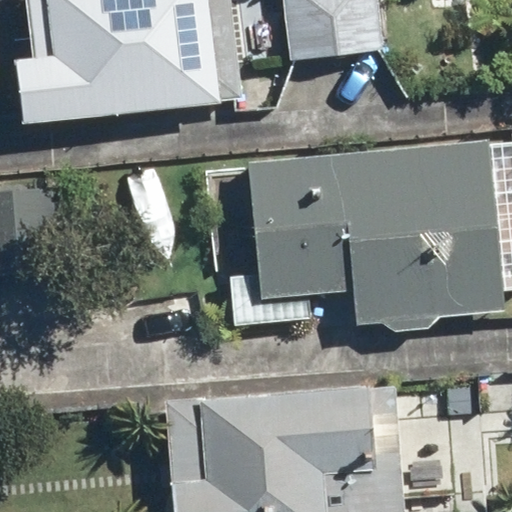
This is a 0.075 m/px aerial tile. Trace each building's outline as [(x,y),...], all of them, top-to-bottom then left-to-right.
[(237,0),(30,0),(42,115),(247,94),(237,0)] [(386,0),(288,0),(295,57),(392,46),(386,0)] [(511,295),(496,134),(252,157),(263,272),(231,275),(236,322),(312,315),(310,292),(356,288),(359,322),(511,307),(511,295)] [(57,184),(0,185),(0,274),(60,273),(57,184)] [(405,511),(395,377),(173,394),(181,511),(405,511)]
